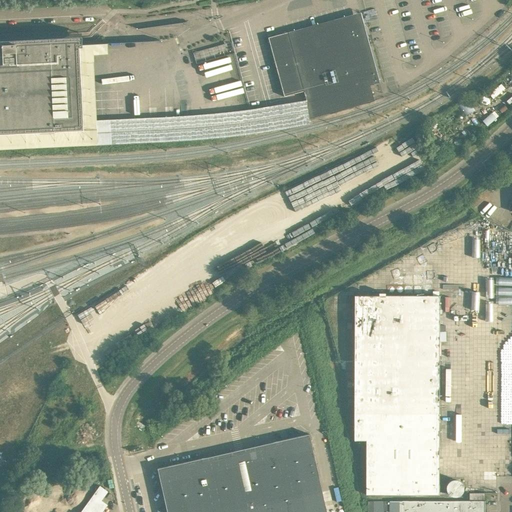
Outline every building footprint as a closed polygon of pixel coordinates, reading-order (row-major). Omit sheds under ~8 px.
[(288,32),(268,38),(284,97),(303,92),(305,100),(306,103),(307,105),(274,110),(273,110),(259,113),(250,114),(244,115),(224,117),(198,119),(188,120),(161,122),(97,125),(97,133),(161,130),(189,128),(199,127),(224,125),(240,123),(241,133),(306,123),(305,120),(308,119),(331,113),(330,113),(329,107),(367,97),(372,96),(372,95),(370,86),(379,83),(363,24),(291,44),(288,32)] [(0,134),(39,132),(39,134),(53,133),(53,132),(82,130),(78,51),(102,50),(102,43),(91,44),(86,49),(81,49),(81,38),(41,40),(5,42),(0,41),(0,134)] [(224,44),(193,53),(196,64),(233,53),(230,43),(228,43),(227,40),(223,41),(224,44)] [(326,511),(309,434),(157,469),(167,511),(326,511)] [(99,486),(80,511),(97,511),(103,504),(100,502),(108,492),(99,486)] [(401,511),(483,511),(484,501),(459,501),(453,501),(367,501),(366,511),(397,511),(401,511)]
